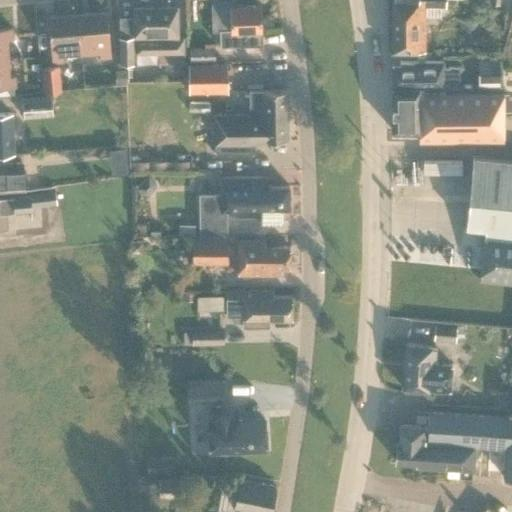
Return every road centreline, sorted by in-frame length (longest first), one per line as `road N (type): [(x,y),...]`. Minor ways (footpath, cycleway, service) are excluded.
road 1 (residential): [(288,0),(309,215),(306,330),(281,511)]
road 2 (tertiary): [(346,511),(374,276),(374,107),(363,0)]
